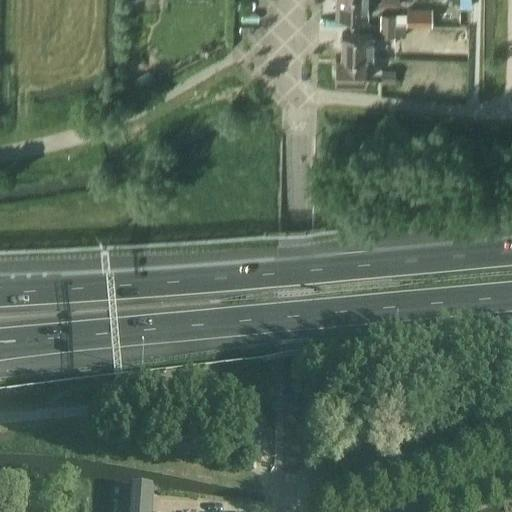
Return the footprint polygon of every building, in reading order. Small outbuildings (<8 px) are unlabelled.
[(336,0),(336,17),(367,18),(367,6),(376,6),(375,0),(336,0)] [(432,9),(406,9),(406,15),(406,27),(432,28),(432,9)] [(381,15),(380,26),(394,26),(395,15),(381,15)] [(395,15),(394,26),(406,27),(406,15),(395,15)] [(380,26),(380,37),(394,38),(394,26),(380,26)] [(406,27),(394,26),(394,38),(394,40),(432,41),(433,28),(432,28),(406,27)] [(342,33),(341,57),(366,58),(373,58),(373,34),(342,33)] [(366,82),(366,58),(341,57),(335,56),(334,81),(366,82)] [(467,63),(454,62),(453,94),(465,95),(467,63)] [(404,71),(381,70),(381,83),(404,83),(404,71)] [(120,489),(118,511),(143,511),(144,490),(120,489)]
